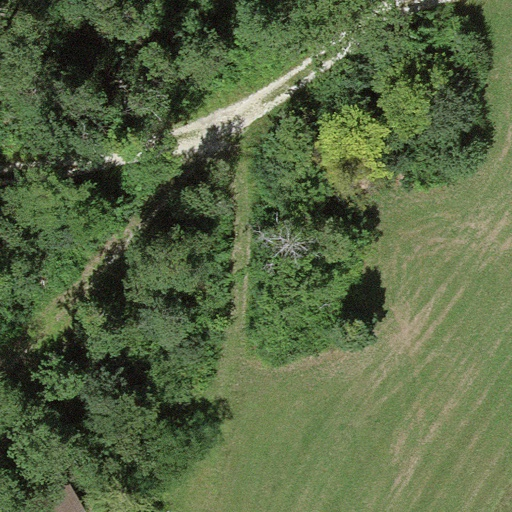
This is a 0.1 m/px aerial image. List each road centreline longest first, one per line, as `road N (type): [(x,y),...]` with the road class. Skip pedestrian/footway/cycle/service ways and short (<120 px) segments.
road 1 (track): [(0,167),(198,135),(377,14),(412,0)]
road 2 (track): [(204,511),(239,293),(233,189),(198,135)]
road 3 (track): [(0,370),(116,243),(198,135)]
